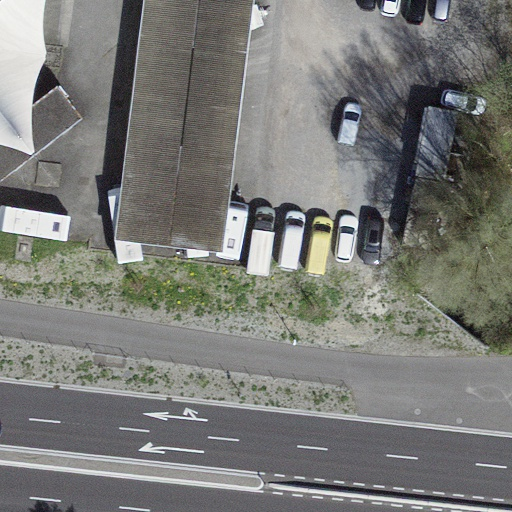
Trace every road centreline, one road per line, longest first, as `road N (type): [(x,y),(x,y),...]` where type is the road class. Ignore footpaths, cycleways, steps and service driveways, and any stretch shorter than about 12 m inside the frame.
road 1 (primary): [(511,474),(0,413)]
road 2 (unknown): [(352,0),(299,259)]
road 3 (primary): [(0,484),(258,511)]
